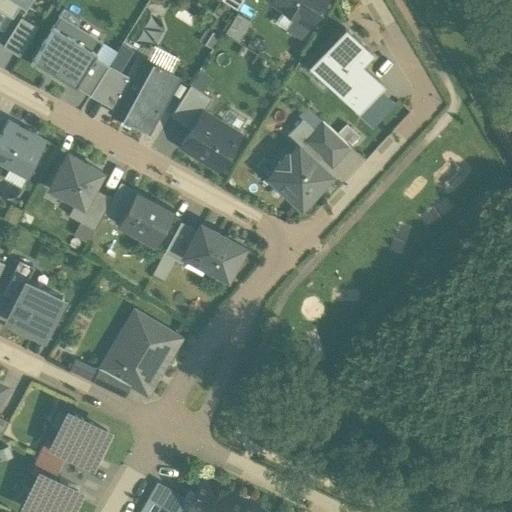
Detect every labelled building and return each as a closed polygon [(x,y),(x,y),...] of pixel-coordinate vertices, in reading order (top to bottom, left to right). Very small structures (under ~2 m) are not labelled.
[(22,1),(21,0),(0,0),(0,9),(12,17),(22,1)] [(277,0),(306,16),(314,0),(277,0)] [(64,13),(30,63),(74,85),(101,39),(64,13)] [(20,16),(3,45),(19,55),(37,26),(20,16)] [(363,42),(344,26),(315,58),(356,95),(376,73),(354,53),(363,42)] [(142,52),(115,101),(148,120),(176,71),(142,52)] [(182,141),(218,161),(236,129),(199,109),(182,141)] [(511,120),(507,112),(491,122),(511,153),(511,120)] [(302,117),(288,133),(288,136),(297,144),(297,143),(317,162),(323,156),(304,139),(314,128),(302,117)] [(0,133),(0,157),(26,171),(43,139),(7,120),(0,133)] [(348,144),(322,120),(314,128),(304,139),(323,156),(331,163),(348,144)] [(317,162),(297,143),(297,144),(288,153),(287,152),(276,164),(277,165),(268,175),(301,205),(330,173),(317,162)] [(68,150),(53,179),(82,195),(97,166),(68,150)] [(133,185),(117,218),(153,236),(170,203),(133,185)] [(200,219),(185,247),(225,269),(241,241),(200,219)] [(22,271),(4,309),(41,327),(59,289),(22,271)] [(178,337),(147,319),(131,346),(119,339),(104,365),(130,380),(147,390),(178,337)] [(104,365),(101,363),(93,380),(123,394),(130,380),(104,365)] [(107,429),(68,411),(54,442),(53,443),(66,449),(92,461),(107,429)] [(66,449),(53,443),(54,442),(48,439),(41,455),(59,463),(66,449)] [(59,463),(41,455),(34,471),(39,473),(39,472),(52,478),(59,463)] [(52,478),(39,472),(39,473),(24,504),(41,511),(68,511),(78,490),(52,478)] [(227,492),(216,487),(217,485),(203,479),(187,511),(260,511),(263,507),(228,490),(227,492)] [(177,511),(187,496),(159,481),(142,511),(177,511)]
